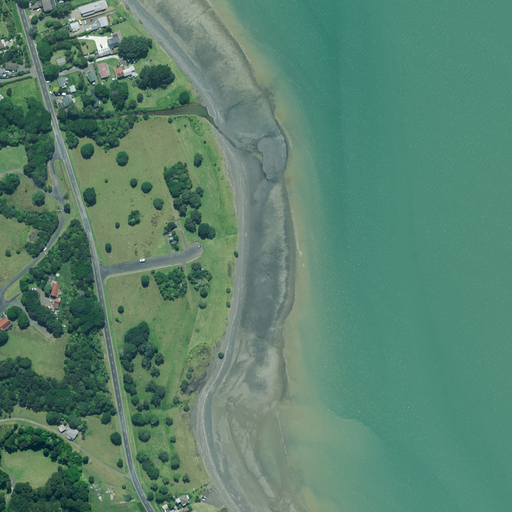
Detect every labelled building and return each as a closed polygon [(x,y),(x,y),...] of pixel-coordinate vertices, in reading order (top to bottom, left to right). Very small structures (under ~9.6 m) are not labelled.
[(45,12),(53,10),(50,0),(42,2),(45,12)] [(95,15),(94,12),(106,9),(104,3),(93,6),(93,9),(87,11),(89,17),(95,15)] [(92,30),(109,25),(106,17),(98,19),(100,24),(91,26),(92,30)] [(76,30),(80,29),(78,22),(70,24),(72,29),(75,28),(76,30)] [(114,38),(108,40),(109,42),(108,43),(109,47),(98,51),(100,57),(111,53),(110,49),(114,48),(113,47),(121,44),(119,36),(118,36),(117,34),(113,35),(114,38)] [(65,61),(67,61),(65,56),(63,56),(63,58),(57,60),(58,66),(66,64),(65,61)] [(107,68),(106,63),(106,62),(104,63),(97,65),(101,78),(111,76),(108,68),(107,68)] [(130,68),(125,70),(124,66),(114,69),(117,78),(124,75),(125,76),(132,74),(131,71),(135,70),(134,66),(129,68),(130,68)] [(90,82),(96,80),(92,72),(87,74),(90,82)] [(64,84),(67,83),(65,77),(58,80),(60,87),(65,86),(64,84)] [(96,95),(94,88),(90,89),(90,90),(87,91),(89,98),(96,95)] [(71,98),(70,99),(68,95),(62,99),(64,101),(60,103),(64,109),(70,105),(69,103),(73,101),(71,98)] [(100,98),(99,95),(93,97),(95,103),(90,104),(91,108),(99,106),(98,103),(99,103),(98,99),(100,98)] [(57,284),(53,296),(60,299),(64,287),(57,284)] [(64,303),(57,301),(56,308),(62,310),(64,303)] [(5,316),(0,319),(0,331),(1,333),(12,325),(5,316)] [(79,433),(70,426),(68,430),(68,431),(67,433),(68,434),(66,436),(71,440),(71,439),(74,441),(79,433)] [(188,499),(189,499),(188,495),(176,500),(178,503),(181,502),(183,505),(190,503),(188,499)]
